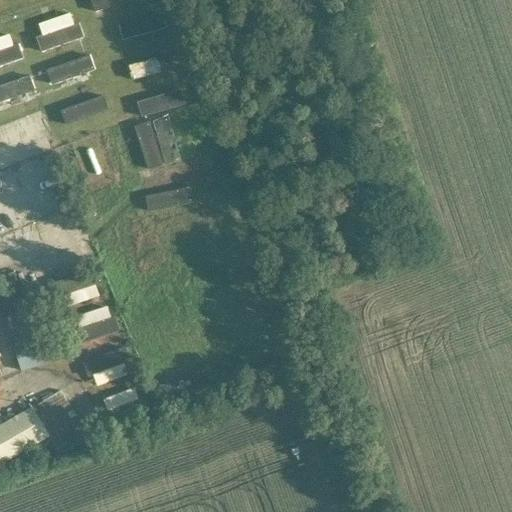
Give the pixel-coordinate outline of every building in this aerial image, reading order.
[(92,0),(97,11),(113,5),(110,0),(92,0)] [(66,41),(62,30),(77,25),(73,11),(36,25),(45,49),(66,41)] [(123,39),(168,27),(163,11),(119,23),(123,39)] [(0,36),(0,65),(23,57),(14,31),(0,36)] [(139,62),(132,63),(134,75),(174,68),(169,37),(136,43),(139,62)] [(54,84),(97,68),(91,53),(49,69),(54,84)] [(0,84),(0,103),(37,90),(31,73),(0,84)] [(138,102),(143,117),(189,101),(184,86),(138,102)] [(68,125),(113,109),(107,94),(62,110),(68,125)] [(170,114),(135,124),(151,175),(141,179),(151,213),(196,199),(170,114)] [(73,303),(103,295),(96,270),(66,278),(73,303)] [(13,301),(2,303),(4,319),(16,318),(13,301)] [(83,345),(121,330),(110,303),(72,318),(83,345)] [(22,370),(54,362),(48,337),(15,345),(22,370)] [(96,373),(100,385),(134,373),(125,346),(85,361),(90,375),(96,373)] [(137,386),(106,398),(111,410),(141,398),(137,386)] [(86,433),(62,391),(0,427),(0,466),(9,462),(12,467),(33,454),(30,449),(50,437),(58,450),(86,433)]
